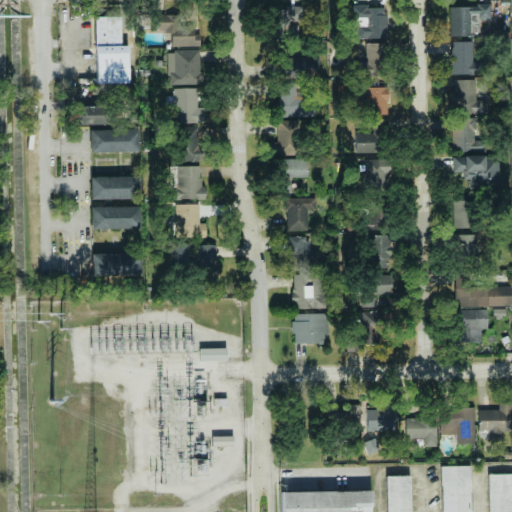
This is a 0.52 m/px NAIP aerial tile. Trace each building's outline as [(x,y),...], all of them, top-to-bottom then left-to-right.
[(490,5),(449,6),(450,36),(479,35),(479,20),(491,19),(490,5)] [(302,6),(276,7),(277,40),(303,39),(302,23),(303,23),(302,6)] [(386,37),(386,7),(367,7),(367,19),(353,19),(353,38),(386,37)] [(171,47),(200,46),(199,33),(194,33),(194,21),(183,21),(183,15),(152,15),(152,31),(171,30),(171,47)] [(128,83),(127,45),(121,45),(120,16),(94,17),(95,83),(128,83)] [(484,62),(473,62),(472,41),(450,42),(451,75),(484,74),(484,62)] [(364,57),(359,57),(359,68),(385,68),(386,43),(365,42),(364,57)] [(168,50),(168,85),(201,84),(201,50),(168,50)] [(319,58),(283,56),(282,77),(305,78),(306,70),(319,71),(319,58)] [(487,113),(487,100),(479,100),(479,80),(453,79),(452,112),(487,113)] [(313,116),(313,95),(295,95),(295,83),(276,83),(277,117),(313,116)] [(388,87),(366,86),(365,113),(387,114),(388,87)] [(197,88),(174,88),(174,123),(203,122),(203,107),(197,107),(197,88)] [(80,124),(108,124),(108,107),(79,107),(80,124)] [(298,120),(276,120),(276,141),(271,141),(271,153),(299,152),(298,120)] [(355,152),(386,152),(387,121),(372,120),(372,133),(355,133),(355,152)] [(183,161),(200,161),(199,125),(182,126),(183,161)] [(89,130),(89,152),(138,151),(138,129),(89,130)] [(452,156),(452,171),(462,171),(463,188),(484,188),(484,180),(498,180),(497,163),(486,163),(486,155),(452,156)] [(281,177),(307,178),(307,159),(281,158),(281,177)] [(201,166),(172,166),(173,199),(202,199),(201,166)] [(139,198),(138,176),(89,177),(90,199),(139,198)] [(307,231),(307,209),(314,209),(314,198),(286,197),(285,230),(307,231)] [(453,228),(471,228),(470,200),(452,200),(453,228)] [(200,203),(174,204),(174,223),(183,223),(183,236),(200,236),(200,203)] [(139,206),(90,207),(90,229),(139,228),(139,206)] [(390,263),(389,234),(367,235),(369,264),(390,263)] [(475,256),(475,234),(456,235),(456,256),(475,256)] [(307,236),(287,237),(288,269),(321,268),(321,251),(308,251),(307,236)] [(188,244),(170,243),(169,266),(188,266),(188,244)] [(215,244),(197,245),(198,267),(216,266),(215,244)] [(91,276),(138,275),(138,253),(91,254),(91,276)] [(291,309),(326,308),(325,277),(310,278),(310,274),(291,274),(291,309)] [(364,307),(376,307),(375,295),(391,294),(391,276),(363,276),(364,307)] [(511,286),(455,287),(456,306),(511,305),(511,286)] [(487,329),(486,309),(457,310),(459,342),(481,341),(480,329),(487,329)] [(376,329),(387,329),(387,312),(361,311),(360,335),(366,335),(365,343),(376,344),(376,329)] [(328,313),(292,313),(292,343),(327,344),(328,313)] [(199,361),(226,361),(225,348),(199,349),(199,361)] [(477,431),(487,431),(487,439),(501,439),(501,431),(510,432),(511,402),(499,402),(499,410),(478,409),(477,431)] [(396,430),(396,404),(377,404),(377,409),(366,409),(366,431),(396,430)] [(473,408),(439,409),(440,434),(455,434),(455,444),(474,443),(473,408)] [(232,446),(232,436),(211,436),(211,446),(232,446)] [(440,466),(440,511),(470,511),(470,465),(440,466)] [(511,511),(511,473),(487,474),(488,511),(511,511)] [(385,511),(410,511),(409,475),(385,476),(385,511)] [(280,492),(280,511),(370,511),(370,491),(280,492)]
